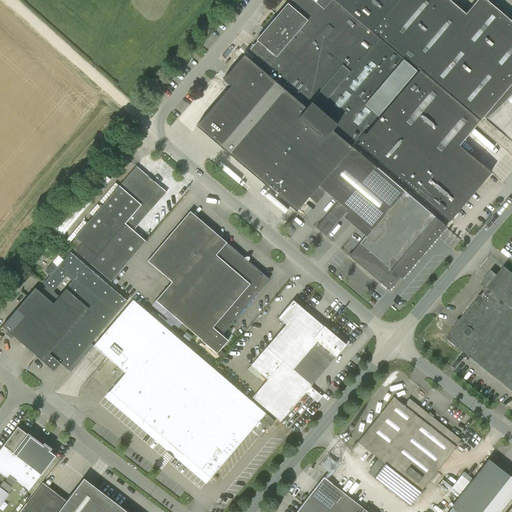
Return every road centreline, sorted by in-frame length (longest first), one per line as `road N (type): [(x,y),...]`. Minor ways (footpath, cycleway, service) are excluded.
road 1 (unclassified): [(394,341),(138,130)]
road 2 (tertiary): [(251,511),(394,341)]
road 3 (unclassified): [(179,511),(18,388)]
road 4 (unclassified): [(138,130),(0,7)]
road 5 (tertiary): [(394,341),(511,200)]
road 6 (unclassified): [(138,130),(251,0)]
road 7 (unclassified): [(511,435),(394,341)]
